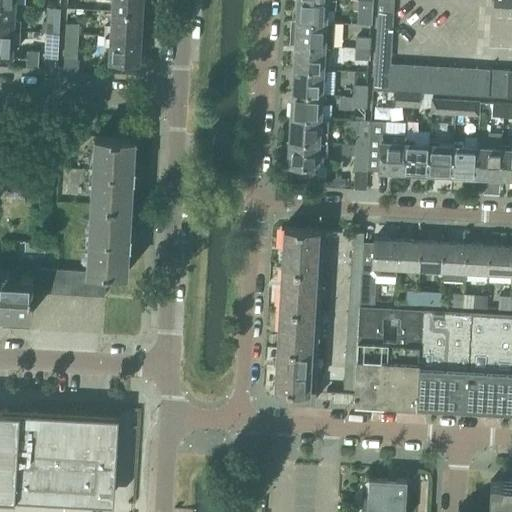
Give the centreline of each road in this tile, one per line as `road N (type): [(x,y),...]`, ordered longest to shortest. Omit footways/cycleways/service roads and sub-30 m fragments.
road 1 (residential): [(166,367),(182,100)]
road 2 (residential): [(256,206),(511,218)]
road 3 (residential): [(243,425),(256,206)]
road 4 (residential): [(243,425),(455,436)]
road 5 (residential): [(256,206),(268,0)]
road 6 (residential): [(0,91),(182,100)]
road 7 (residential): [(0,358),(166,367)]
